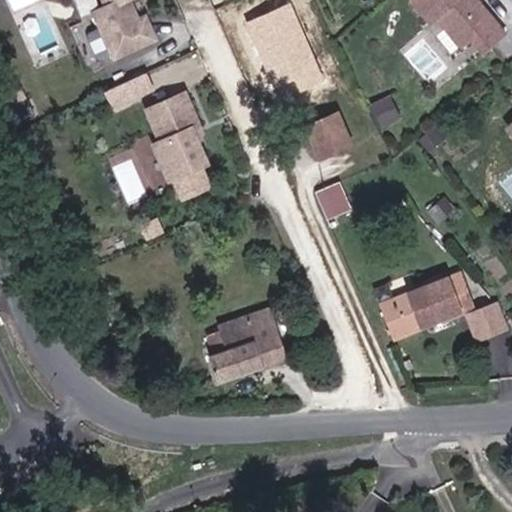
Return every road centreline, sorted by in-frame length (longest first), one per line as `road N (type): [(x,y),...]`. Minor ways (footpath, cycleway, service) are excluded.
road 1 (tertiary): [(0,194),(37,325),(62,363),(141,425),(451,422)]
road 2 (unclassified): [(151,511),(234,480),(434,435),(451,422)]
